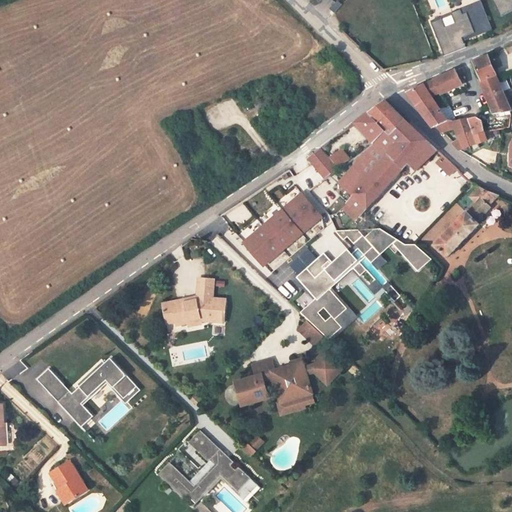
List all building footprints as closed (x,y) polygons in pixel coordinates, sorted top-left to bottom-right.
[(511,0),(493,0),(501,16),(511,10),(511,0)] [(333,14),(341,6),(337,1),(329,10),(333,14)] [(483,34),(474,10),(483,7),(481,2),(461,9),(463,15),(467,13),(475,33),(463,38),(464,41),(483,34)] [(483,34),(492,30),(483,7),(474,10),(483,34)] [(444,56),(466,47),(464,41),(463,38),(475,33),(467,13),(463,15),(461,9),(451,13),(452,15),(455,23),(446,27),(442,19),(431,23),(444,56)] [(452,15),(451,13),(431,21),(431,23),(442,19),(452,15)] [(511,110),(511,109),(488,56),(474,62),(482,79),(480,80),(489,101),(494,113),(504,112),(511,110)] [(431,97),(440,93),(448,91),(452,88),(462,84),(458,69),(446,74),(435,79),(433,80),(424,85),(407,92),(418,107),(431,97)] [(447,104),(440,93),(431,97),(437,105),(440,109),(447,104)] [(262,95),(252,101),(260,113),(270,107),(262,95)] [(437,105),(431,97),(418,107),(423,115),(437,105)] [(385,100),(368,113),(387,132),(390,135),(405,120),(385,100)] [(458,131),(459,136),(461,140),(453,143),(461,151),(464,149),(469,147),(478,144),(475,136),(485,133),(482,120),(477,117),(469,119),(458,121),(453,121),(447,121),(440,109),(437,105),(423,115),(434,128),(437,126),(446,135),(458,131)] [(387,132),(368,113),(355,123),(374,144),(387,132)] [(438,150),(405,120),(390,135),(387,132),(374,144),(352,160),(354,162),(337,182),(353,195),(347,202),(348,203),(360,216),(408,163),(416,170),(438,150)] [(327,178),(339,169),(321,148),(308,158),(313,164),(314,163),(327,178)] [(331,157),(339,167),(350,159),(342,149),(331,157)] [(450,177),(458,168),(442,155),(435,163),(450,177)] [(489,205),(499,195),(488,191),(481,187),(479,189),(475,186),(474,188),(474,190),(477,191),(475,193),(471,196),(476,201),(466,212),(466,213),(435,244),(448,257),(480,224),(477,221),(483,216),(491,207),(489,205)] [(245,243),(264,266),(321,217),(302,194),(264,226),(245,242),(245,243)] [(360,216),(348,203),(344,208),(355,221),(360,216)] [(380,229),(336,231),(344,240),(347,237),(356,246),(358,248),(360,250),(380,229)] [(405,245),(380,229),(360,250),(365,255),(367,257),(372,262),(380,254),(392,243),(418,270),(430,258),(415,242),(405,245)] [(356,246),(350,252),(352,254),(358,248),(356,246)] [(324,253),(297,277),(316,299),(327,311),(333,317),(335,320),(347,309),(330,291),(328,288),(352,266),(355,269),(362,276),(368,271),(361,263),(358,261),(352,254),(350,252),(347,249),(332,263),(324,253)] [(380,254),(372,262),(378,269),(387,261),(380,254)] [(359,260),(358,261),(361,263),(362,262),(366,258),(367,257),(365,255),(364,256),(359,260)] [(355,269),(352,266),(328,288),(330,291),(355,269)] [(316,299),(297,277),(295,279),(314,300),(316,299)] [(163,304),(166,319),(175,317),(176,322),(177,326),(189,323),(189,321),(200,319),(201,321),(225,323),(226,300),(213,299),(214,280),(199,279),(198,298),(196,298),(196,301),(188,303),(184,300),(163,304)] [(378,281),(372,287),(381,296),(387,291),(386,290),(378,281)] [(391,284),(386,290),(387,291),(396,301),(402,295),(391,284)] [(335,320),(333,317),(327,322),(322,316),(327,311),(316,299),(314,300),(300,313),(308,321),(318,331),(323,336),(329,341),(343,329),(335,320)] [(357,320),(347,309),(335,320),(343,329),(329,341),(331,343),(357,320)] [(318,331),(308,321),(299,330),(309,340),(318,331)] [(323,336),(318,331),(309,340),(314,345),(323,336)] [(275,371),(256,377),(235,383),(241,406),(269,398),(266,387),(275,385),(278,395),(281,403),(312,394),(307,375),(315,373),(328,386),(342,370),(325,354),(314,366),(305,369),(302,360),(291,363),(292,366),(293,369),(283,372),(282,369),(275,371)] [(69,390),(58,401),(81,426),(93,415),(81,403),(106,380),(123,399),(136,386),(139,390),(140,389),(118,365),(116,367),(110,360),(112,358),(110,357),(104,362),(79,386),(72,393),(69,390)] [(9,382),(27,368),(20,358),(2,372),(9,382)] [(102,360),(77,384),(79,386),(104,362),(102,360)] [(252,366),(256,377),(275,371),(271,360),(252,366)] [(48,368),(37,379),(50,392),(54,388),(56,391),(63,384),(48,368)] [(56,391),(52,395),(58,401),(69,390),(63,384),(56,391)] [(136,386),(123,399),(126,402),(139,390),(136,386)] [(315,403),(312,394),(281,403),(278,404),(281,415),(305,409),(304,406),(315,403)] [(208,437),(200,430),(189,442),(196,449),(208,437)] [(259,435),(250,444),(256,450),(264,441),(259,435)] [(234,462),(208,437),(196,449),(214,466),(194,485),(169,462),(158,473),(183,497),(186,494),(196,503),(222,475),(238,491),(251,478),(239,466),(236,470),(231,465),(234,462)] [(252,456),(257,451),(256,450),(250,444),(249,443),(244,448),(252,456)] [(63,488),(71,501),(88,490),(70,461),(51,473),(61,489),(63,488)] [(256,482),(251,478),(238,491),(243,495),(256,482)] [(67,504),(71,501),(63,488),(61,489),(58,491),(67,504)] [(204,511),(208,508),(201,501),(195,508),(199,511),(204,511)]
